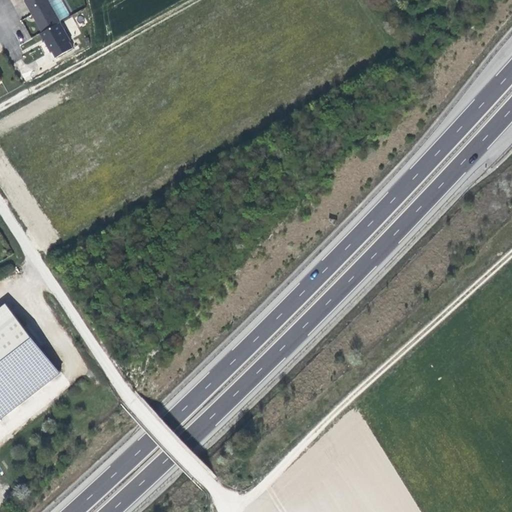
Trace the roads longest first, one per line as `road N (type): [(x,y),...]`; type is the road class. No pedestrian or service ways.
road 1 (motorway): [(511,71),(301,293),(74,511)]
road 2 (motorway): [(111,511),(511,108)]
road 3 (track): [(224,508),(301,449),(511,257)]
road 4 (residential): [(0,205),(129,394)]
road 5 (track): [(0,104),(188,0)]
road 6 (unclassified): [(129,394),(225,511)]
